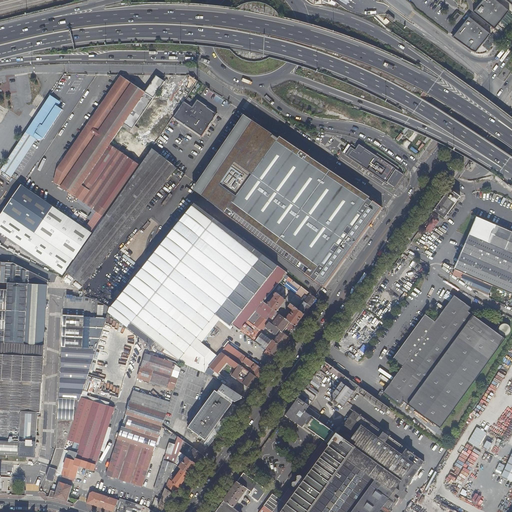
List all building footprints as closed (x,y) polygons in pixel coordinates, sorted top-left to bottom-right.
[(492,0),(482,0),(472,12),(493,29),(507,12),(492,0)] [(468,19),(454,38),(474,54),(489,34),(468,19)] [(190,76),(188,76),(187,78),(188,79),(181,88),(188,94),(197,81),(190,76)] [(122,77),(112,91),(57,168),(53,182),(96,211),(84,229),(90,233),(91,234),(92,234),(152,147),(135,135),(138,130),(135,127),(166,83),(157,77),(146,93),(122,77)] [(189,94),(184,90),(180,95),(147,143),(152,147),(173,118),(183,103),(189,94)] [(49,96),(0,169),(0,171),(10,178),(35,139),(37,139),(39,139),(42,138),(42,139),(61,109),(56,106),(59,102),(49,96)] [(201,137),(216,113),(197,102),(192,108),(183,103),(173,118),(201,137)] [(251,124),(202,196),(324,287),(382,207),(373,201),(373,202),(369,199),(370,197),(346,181),(345,182),(343,181),(344,179),(329,170),(328,171),(326,170),(327,168),(300,150),(300,151),(297,150),(298,149),(280,137),(279,139),(274,135),(273,136),(271,135),(270,137),(251,124)] [(348,157),(388,183),(389,182),(390,183),(391,182),(392,183),(398,174),(396,173),(397,172),(396,171),(397,170),(362,146),(358,152),(354,149),(348,157)] [(65,274),(83,284),(175,169),(173,167),(152,148),(92,234),(65,274)] [(389,182),(388,183),(394,187),(403,175),(397,170),(396,171),(397,172),(396,173),(398,174),(392,183),(391,182),(390,183),(389,182)] [(30,239),(52,207),(21,186),(0,216),(0,234),(61,276),(69,265),(30,239)] [(444,219),(460,197),(459,196),(450,189),(433,211),(444,219)] [(109,307),(108,313),(150,346),(154,341),(178,359),(215,314),(230,326),(232,324),(278,266),(193,203),(113,301),(114,302),(110,307),(109,307)] [(52,207),(30,239),(69,265),(91,234),(90,233),(84,229),(52,207)] [(431,233),(438,220),(429,216),(422,229),(431,233)] [(511,232),(478,218),(455,270),(464,273),(462,278),(469,286),(511,305),(511,232)] [(28,284),(47,285),(48,280),(13,263),(0,262),(0,284),(0,285),(0,283),(7,284),(7,291),(0,290),(0,454),(20,455),(20,456),(35,457),(37,412),(41,412),(44,345),(24,344),(28,284)] [(422,274),(426,269),(422,266),(419,264),(415,269),(419,272),(422,274)] [(278,266),(232,324),(239,329),(247,321),(255,311),(263,302),(273,290),(280,283),(284,278),(286,275),(288,273),(278,266)] [(464,273),(455,270),(453,274),(462,278),(464,273)] [(316,298),(286,275),(284,278),(299,290),(295,294),(305,302),(310,306),(316,298)] [(305,302),(295,294),(280,283),(273,290),(289,302),(292,304),(304,314),(310,306),(305,302)] [(44,345),(47,285),(28,284),(24,344),(44,345)] [(286,300),(275,292),(273,294),(274,296),(269,302),(268,302),(266,304),(276,312),(286,300)] [(46,479),(53,481),(56,472),(63,450),(66,440),(80,397),(81,394),(82,392),(82,391),(84,385),(99,338),(108,313),(109,307),(97,300),(84,295),(64,295),(63,312),(62,311),(61,313),(61,316),(63,316),(56,448),(46,479)] [(412,332),(405,341),(392,360),(402,367),(383,393),(400,405),(403,402),(440,428),(509,332),(510,329),(508,326),(506,324),(502,324),(500,325),(488,316),(487,318),(481,313),(477,319),(467,312),(470,308),(453,296),(434,322),(424,315),(412,332)] [(263,302),(255,311),(283,333),(286,328),(290,332),(295,326),(286,319),(276,312),(266,304),(263,302)] [(295,327),(304,314),(292,304),(289,307),(292,310),(293,310),(294,310),(292,312),(291,311),(290,312),(288,310),(285,314),(288,316),(286,319),(295,326),(295,327)] [(255,311),(247,321),(262,331),(265,327),(276,336),(273,340),(281,346),(288,337),(283,333),(255,311)] [(247,321),(239,329),(265,349),(267,346),(266,345),(268,343),(269,344),(272,340),(268,336),(262,331),(247,321)] [(400,337),(405,341),(412,332),(406,328),(400,337)] [(204,339),(209,344),(214,338),(209,334),(204,339)] [(267,346),(265,349),(266,350),(274,356),(276,353),(281,346),(273,340),(272,340),(269,344),(268,343),(266,345),(267,346)] [(94,364),(99,366),(118,372),(123,355),(99,347),(94,364)] [(274,356),(266,350),(264,353),(272,359),(274,356)] [(208,367),(216,373),(222,368),(226,362),(236,369),(239,364),(221,351),(208,367)] [(173,390),(180,369),(179,369),(179,368),(176,366),(174,365),(172,364),(145,354),(137,378),(173,390)] [(258,378),(264,370),(246,357),(243,361),(250,367),(249,368),(250,369),(251,368),(252,368),(254,365),(255,366),(252,370),(255,372),(253,374),(258,378)] [(232,375),(236,369),(226,362),(222,368),(232,375)] [(249,372),(239,364),(236,369),(232,375),(232,376),(235,379),(241,370),(242,372),(247,375),(249,372)] [(118,372),(99,366),(99,367),(94,366),(91,375),(104,380),(100,393),(118,399),(125,374),(118,372)] [(346,377),(332,367),(329,371),(343,381),(346,377)] [(326,375),(318,370),(312,378),(320,384),(326,375)] [(241,383),(250,389),(258,378),(253,374),(250,373),(243,382),(242,382),(241,383)] [(346,377),(343,381),(331,398),(335,401),(333,404),(333,405),(334,406),(335,406),(336,406),(337,405),(339,403),(344,406),(358,386),(346,377)] [(91,378),(88,391),(94,393),(95,386),(99,387),(100,380),(91,378)] [(258,378),(250,389),(253,391),(261,381),(258,378)] [(223,383),(217,391),(215,389),(188,427),(205,439),(232,402),(231,401),(232,400),(234,400),(243,398),(242,397),(243,396),(223,383)] [(308,384),(305,388),(316,396),(319,392),(308,384)] [(316,397),(305,388),(286,415),(309,433),(314,436),(314,437),(315,438),(317,435),(324,440),(301,471),(302,475),(301,476),(294,476),(291,480),(292,487),(291,489),(289,488),(281,500),(278,498),(273,494),(264,506),(272,511),(387,511),(399,497),(404,489),(424,462),(354,411),(337,435),(319,422),(318,421),(321,416),(308,407),(316,397)] [(80,397),(109,407),(110,403),(87,396),(88,393),(82,391),(82,392),(81,394),(80,397)] [(142,486),(169,403),(134,391),(107,474),(142,486)] [(386,413),(389,409),(367,393),(364,397),(386,413)] [(69,452),(61,474),(74,478),(78,465),(93,470),(113,408),(109,407),(80,397),(66,440),(75,442),(72,450),(70,449),(70,450),(69,450),(69,452)] [(475,427),(468,442),(479,448),(486,432),(475,427)] [(317,435),(315,438),(320,441),(296,473),(301,476),(302,475),(301,471),(324,440),(317,435)] [(163,493),(165,488),(166,485),(169,479),(173,468),(175,464),(175,463),(176,460),(178,455),(179,452),(184,440),(177,436),(175,444),(169,442),(164,460),(154,490),(163,493)] [(188,445),(189,444),(187,443),(184,440),(179,452),(186,456),(187,458),(193,450),(188,445)] [(486,440),(483,448),(489,450),(491,443),(486,440)] [(196,464),(203,454),(189,444),(188,445),(193,450),(187,458),(196,464)] [(63,450),(56,472),(61,474),(69,452),(63,450)] [(186,456),(179,452),(178,455),(176,460),(175,463),(177,465),(179,467),(182,468),(189,473),(190,472),(196,464),(187,458),(186,456)] [(511,455),(502,476),(511,480),(511,455)] [(177,465),(175,463),(175,464),(173,468),(169,479),(180,486),(187,477),(189,473),(182,468),(179,467),(177,465)] [(199,466),(196,464),(190,472),(193,474),(199,466)] [(239,511),(234,508),(235,507),(234,506),(247,489),(251,492),(249,495),(258,501),(266,490),(243,473),(223,500),(223,501),(214,511),(239,511)] [(301,476),(296,473),(291,473),(289,477),(289,483),(292,487),(291,480),(294,476),(301,476)] [(179,486),(182,489),(190,479),(187,477),(180,486),(179,486)] [(166,485),(176,492),(179,486),(180,486),(169,479),(166,485)] [(50,490),(48,497),(53,497),(67,502),(72,486),(59,482),(55,492),(50,490)] [(292,487),(289,483),(278,498),(281,500),(289,488),(291,489),(292,487)] [(158,507),(163,510),(174,494),(165,488),(163,493),(161,499),(158,507)] [(408,492),(404,489),(399,497),(402,500),(408,492)] [(86,503),(114,511),(118,500),(92,491),(90,492),(86,503)] [(470,492),(467,500),(484,507),(487,499),(470,492)] [(415,511),(454,511),(422,493),(412,510),(415,511)] [(118,500),(114,511),(115,511),(126,511),(128,508),(141,511),(142,507),(118,499),(118,500)]
